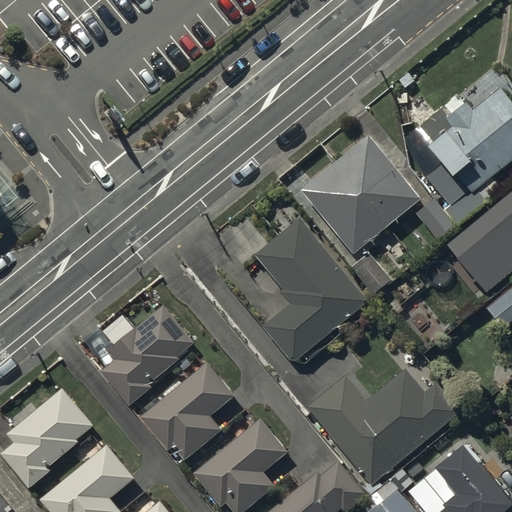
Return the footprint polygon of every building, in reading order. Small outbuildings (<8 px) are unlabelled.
[(511,83),(496,65),(421,126),(473,189),(511,156),(511,83)] [(370,133),(335,161),(388,224),(422,196),(370,133)] [(388,224),(335,161),(302,188),(354,251),(388,224)] [(511,191),(449,243),(488,290),(511,270),(511,191)] [(434,198),(417,212),(440,239),(457,225),(434,198)] [(301,216),(256,253),(285,287),(281,291),(291,302),(264,325),(291,358),(298,358),(369,299),(301,216)] [(393,279),(371,251),(353,265),(375,293),(393,279)] [(511,321),(511,287),(488,306),(505,327),(511,321)] [(165,302),(108,348),(115,358),(102,369),(130,403),(152,385),(150,382),(180,357),(179,355),(196,340),(165,302)] [(208,360),(141,415),(169,448),(174,444),(186,458),(223,428),(211,414),(236,393),(208,360)] [(367,399),(346,374),(308,405),(373,482),(461,410),(437,380),(426,390),(406,366),(367,399)] [(64,385),(7,432),(15,441),(1,452),(29,486),(51,468),(49,465),(79,440),(78,438),(95,424),(64,385)] [(262,416),(195,471),(222,504),(227,500),(237,511),(240,511),(276,483),(264,470),(289,449),(262,416)] [(108,442),(41,497),(53,511),(119,511),(122,510),(111,496),(136,476),(108,442)] [(321,473),(318,469),(266,511),(334,511),(343,505),(346,510),(367,493),(365,491),(366,490),(340,458),(321,473)] [(496,511),(457,465),(416,499),(426,511),(496,511)] [(418,511),(398,487),(367,511),(418,511)] [(171,511),(161,499),(145,511),(171,511)]
